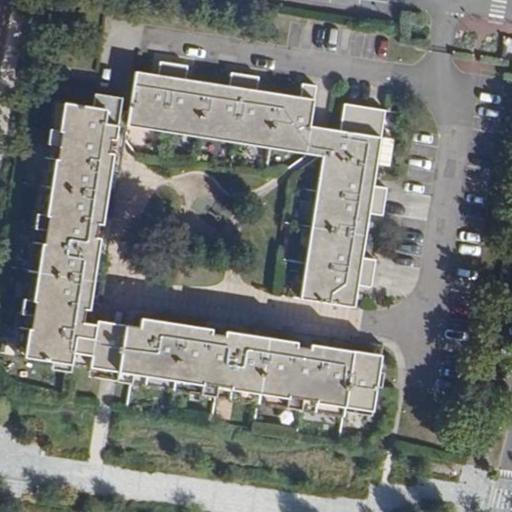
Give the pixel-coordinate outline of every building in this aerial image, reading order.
[(188,68),(162,64),(160,76),(137,72),(130,121),(152,125),(150,132),(178,136),(179,129),(201,132),(219,134),(218,142),(251,147),(251,139),(272,142),(293,145),(292,153),(306,155),(310,128),(316,87),(304,85),(302,97),(260,90),(261,78),(233,75),(231,86),(187,80),(188,68)] [(123,101),(96,97),(94,109),(60,104),(56,130),(49,129),(44,160),(51,161),(47,189),(43,217),(36,216),(32,244),(38,245),(34,272),(30,300),(23,299),(18,331),(25,332),(20,363),(93,373),(100,324),(94,323),(97,301),(100,301),(109,237),(113,238),(114,228),(110,228),(121,157),(115,156),(119,127),(123,101)] [(60,104),(53,103),(49,129),(56,130),(60,104)] [(387,111),(345,105),(340,133),(327,131),(323,157),(330,158),(327,179),(320,177),(316,209),(323,210),(320,229),(317,250),(310,249),(306,279),(313,280),(310,301),(357,308),(361,286),(374,288),(378,260),(365,258),(372,215),(385,216),(389,188),(376,186),(387,111)] [(130,121),(129,129),(150,132),(152,125),(130,121)] [(125,157),(129,129),(119,127),(115,156),(121,157),(125,157)] [(306,155),(323,157),(327,131),(310,128),(306,155)] [(200,139),(201,132),(179,129),(178,136),(200,139)] [(219,134),(201,132),(200,139),(218,142),(219,134)] [(271,150),(272,142),(251,139),(251,147),(271,150)] [(293,145),(272,142),(271,150),(292,153),(293,145)] [(330,158),(323,157),(320,177),(327,179),(330,158)] [(40,188),(47,189),(51,161),(44,160),(40,188)] [(43,217),(47,189),(40,188),(36,216),(43,217)] [(313,228),(320,229),(323,210),(316,209),(313,228)] [(317,250),(320,229),(313,228),(310,249),(317,250)] [(32,244),(27,271),(34,272),(38,245),(32,244)] [(34,272),(27,271),(23,299),(30,300),(34,272)] [(313,280),(306,279),(302,300),(310,301),(313,280)] [(213,326),(137,314),(135,328),(128,379),(347,411),(348,407),(365,410),(370,404),(372,390),(380,391),(386,347),(356,342),(355,347),(307,340),(308,335),(299,334),(298,339),(223,328),(223,323),(214,322),(213,326)] [(135,328),(100,324),(93,373),(128,379),(135,328)] [(25,332),(18,331),(14,362),(20,363),(25,332)] [(380,391),(372,390),(370,404),(365,410),(348,407),(347,411),(376,416),(380,391)]
